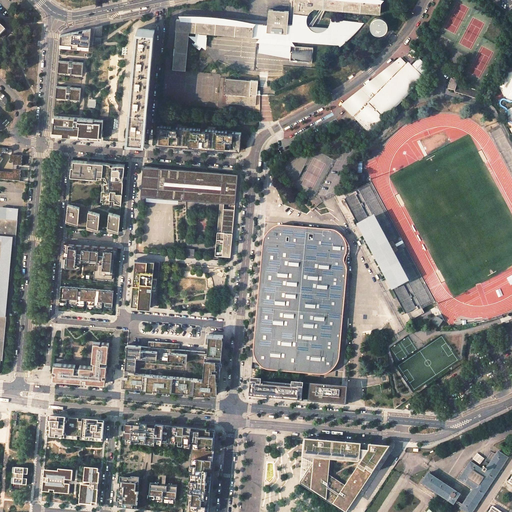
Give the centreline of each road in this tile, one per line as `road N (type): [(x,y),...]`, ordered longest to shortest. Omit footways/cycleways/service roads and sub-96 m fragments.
road 1 (tertiary): [(254,163),(263,136),(371,70),(425,0)]
road 2 (tertiary): [(18,386),(40,144)]
road 3 (unknown): [(250,203),(335,226),(354,242),(346,336)]
road 4 (tertiary): [(232,405),(45,389)]
road 5 (tertiary): [(402,420),(232,405)]
road 6 (tertiary): [(239,329),(254,163)]
road 7 (residential): [(59,234),(53,317),(119,325)]
road 8 (residential): [(119,325),(135,319),(239,329)]
road 9 (residential): [(35,509),(45,389)]
